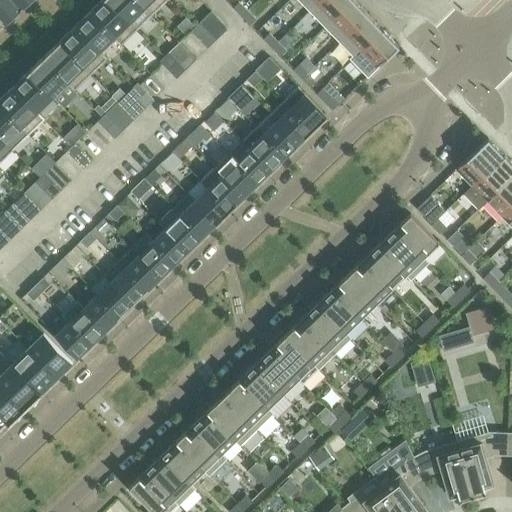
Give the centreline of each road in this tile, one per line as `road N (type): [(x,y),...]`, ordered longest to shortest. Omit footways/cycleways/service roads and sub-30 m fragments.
road 1 (residential): [(433,99),(384,105),(0,477)]
road 2 (residential): [(62,511),(423,162),(433,99)]
